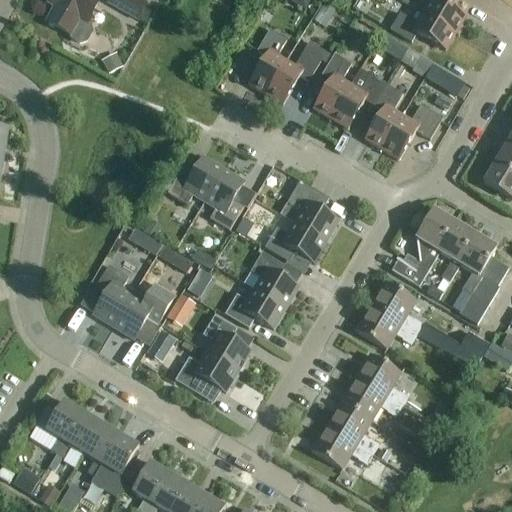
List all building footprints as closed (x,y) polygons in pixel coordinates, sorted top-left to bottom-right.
[(90,27),(86,25),(100,0),(52,0),(49,4),(56,9),(47,23),(70,36),(70,41),(79,46),(86,44),(91,35),(90,27)] [(135,0),(111,0),(109,5),(136,21),(145,6),(135,0)] [(414,0),(426,7),(421,16),(456,36),(466,19),(454,12),(459,3),(453,0),(414,0)] [(336,12),(325,5),(318,16),(329,23),(336,12)] [(400,15),(390,32),(412,45),(417,36),(446,53),(456,36),(421,16),(416,25),(400,15)] [(265,98),(286,64),(277,58),(286,43),(270,32),(257,54),(265,59),(248,88),(265,98)] [(245,67),(254,48),(235,39),(226,58),(245,67)] [(341,44),(334,56),(322,78),(330,83),(313,112),(330,122),(351,88),(342,83),(351,67),(340,60),(347,48),(341,44)] [(286,64),(265,98),(283,108),(300,79),(308,85),(321,64),(325,66),(331,57),(309,45),(295,69),(286,64)] [(123,70),(116,56),(101,63),(108,77),(123,70)] [(70,69),(78,85),(90,79),(83,63),(70,69)] [(330,122),(348,132),(365,104),(373,109),(386,87),(385,87),(393,74),(389,71),(385,77),(379,73),(375,81),(360,72),(351,88),(330,122)] [(464,86),(449,77),(441,92),(456,100),(464,86)] [(386,87),(373,109),(382,114),(365,143),(382,153),(402,119),(393,113),(403,97),(386,87)] [(402,119),(382,153),(399,163),(416,134),(425,139),(429,142),(442,121),(421,108),(411,124),(402,119)] [(511,146),(508,144),(496,165),(511,174),(511,146)] [(204,205),(223,173),(203,161),(191,181),(180,174),(167,197),(187,209),(193,198),(204,205)] [(511,174),(496,165),(484,186),(511,202),(511,174)] [(223,173),(204,205),(216,212),(209,222),(229,234),(243,210),(233,204),(244,185),(223,173)] [(293,226),(325,246),(338,225),(321,215),(328,202),(299,185),(286,207),(300,215),(293,226)] [(263,192),(257,202),(267,208),(274,198),(263,192)] [(419,291),(439,256),(438,255),(455,226),(433,214),(416,242),(419,263),(414,259),(409,267),(399,261),(391,274),(419,291)] [(154,241),(161,230),(150,223),(143,235),(154,241)] [(240,226),(236,234),(244,240),(246,239),(247,236),(247,232),(246,229),(244,227),(240,226)] [(325,246),(293,226),(286,238),(276,231),(264,251),(288,266),(295,255),(313,266),(325,246)] [(475,238),(455,226),(438,255),(439,256),(452,263),(442,281),(450,286),(460,268),(458,267),(475,238)] [(496,251),(475,238),(458,267),(460,268),(473,276),(462,293),(471,298),(481,280),(479,279),(496,251)] [(253,293),(286,312),(298,292),(278,280),(284,269),(262,256),(250,276),(260,282),(253,293)] [(178,279),(183,268),(164,259),(159,270),(178,279)] [(485,270),(503,281),(509,271),(491,260),(485,270)] [(114,331),(133,299),(122,292),(128,282),(108,269),(94,293),(104,300),(93,318),(114,331)] [(485,270),(480,279),(499,291),(497,289),(503,281),(485,270)] [(481,280),(476,289),(494,300),(499,291),(480,279),(479,279),(481,280)] [(371,310),(417,338),(423,328),(415,323),(414,324),(407,319),(416,304),(385,286),(371,310)] [(144,305),(133,299),(114,331),(134,343),(146,323),(157,330),(175,300),(155,288),(144,305)] [(431,289),(426,296),(439,304),(443,296),(431,289)] [(494,300),(476,289),(471,298),(488,309),(494,300)] [(286,312),(253,293),(247,304),(236,298),(224,318),(248,332),(255,322),(273,333),(286,312)] [(471,298),(465,307),(483,318),(488,309),(471,298)] [(175,308),(173,311),(188,320),(195,308),(180,299),(177,304),(175,308)] [(465,307),(459,317),(477,328),(483,318),(465,307)] [(417,338),(371,310),(356,334),(386,353),(395,338),(403,342),(402,343),(411,348),(417,338)] [(206,356),(238,376),(250,355),(230,343),(236,333),(214,319),(202,339),(213,345),(206,356)] [(159,335),(148,353),(164,363),(175,345),(159,335)] [(511,337),(509,336),(501,349),(511,356),(511,337)] [(487,349),(470,340),(457,360),(475,370),(487,349)] [(443,378),(453,365),(432,348),(422,361),(443,378)] [(495,348),(486,363),(499,371),(508,356),(495,348)] [(157,376),(165,365),(147,354),(140,366),(157,376)] [(189,361),(175,384),(211,406),(219,393),(225,396),(238,376),(206,356),(199,367),(189,361)] [(356,382),(402,410),(408,400),(400,395),(399,396),(392,392),(401,377),(371,358),(356,382)] [(402,410),(356,382),(341,406),(372,425),(380,410),(388,415),(387,416),(396,421),(402,410)] [(511,396),(504,392),(499,401),(511,408),(511,396)] [(57,458),(83,416),(64,404),(46,434),(58,441),(50,454),(57,458)] [(341,406),(326,430),(373,459),(386,467),(393,457),(371,443),(370,444),(363,439),(372,425),(341,406)] [(101,427),(83,416),(57,458),(65,462),(72,450),(83,457),(101,427)] [(120,438),(101,427),(83,457),(95,464),(87,476),(94,480),(120,438)] [(373,459),(326,430),(312,454),(342,473),(351,458),(359,462),(358,463),(366,468),(365,470),(379,479),(380,477),(399,488),(405,478),(386,467),(373,459)] [(120,438),(94,480),(102,484),(109,472),(121,479),(139,449),(120,438)] [(147,511),(169,477),(150,465),(132,495),(144,502),(138,511),(147,511)] [(0,481),(9,487),(14,478),(2,471),(0,474),(0,481)] [(169,477),(147,511),(157,511),(158,511),(159,511),(172,511),(187,488),(169,477)] [(49,487),(39,504),(49,510),(59,494),(49,487)] [(187,488),(172,511),(197,511),(206,499),(187,488)] [(59,511),(73,511),(76,507),(64,499),(57,510),(59,511)] [(206,499),(197,511),(223,511),(224,510),(206,499)]
